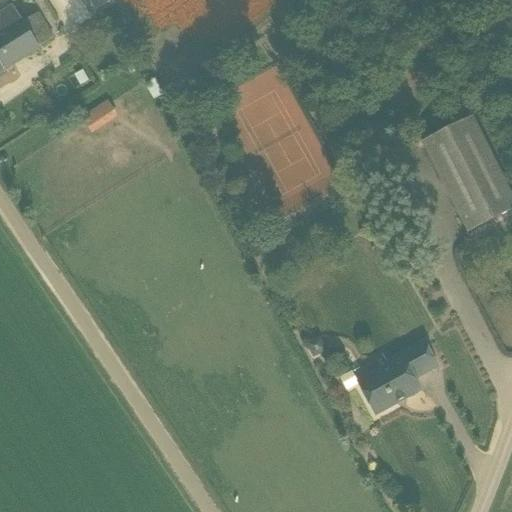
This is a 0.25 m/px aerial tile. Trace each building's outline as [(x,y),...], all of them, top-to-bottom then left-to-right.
[(0,75),(40,50),(13,7),(0,15),(0,75)] [(87,79),(83,72),(75,77),(79,84),(87,79)] [(92,134),(119,118),(108,100),(81,116),(92,134)] [(511,197),(472,119),(422,144),(468,234),(511,212),(511,197)] [(389,368),(358,384),(376,416),(421,391),(414,380),(437,368),(424,344),(387,364),(389,368)]
